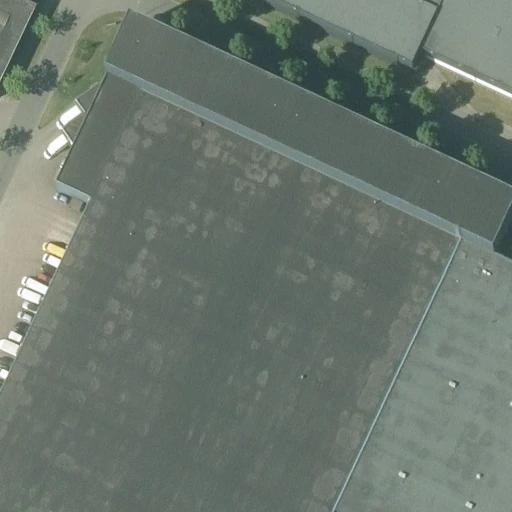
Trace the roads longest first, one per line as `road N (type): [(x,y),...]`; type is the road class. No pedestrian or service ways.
road 1 (unclassified): [(511,175),(138,0)]
road 2 (unclassified): [(0,171),(79,0)]
